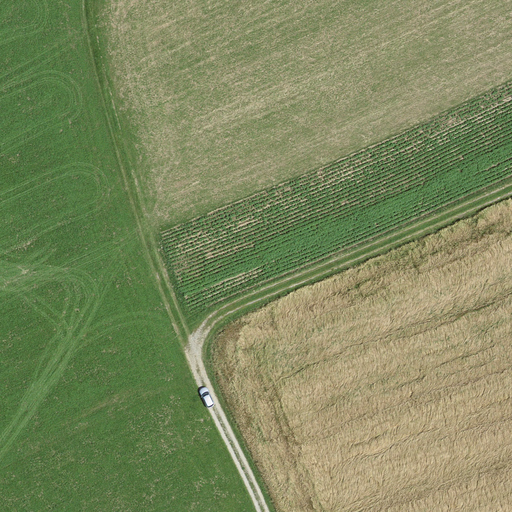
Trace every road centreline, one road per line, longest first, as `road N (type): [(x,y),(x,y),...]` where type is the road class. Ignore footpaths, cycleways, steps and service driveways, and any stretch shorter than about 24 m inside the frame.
road 1 (track): [(193,351),(203,324),(511,193)]
road 2 (track): [(263,511),(193,351)]
